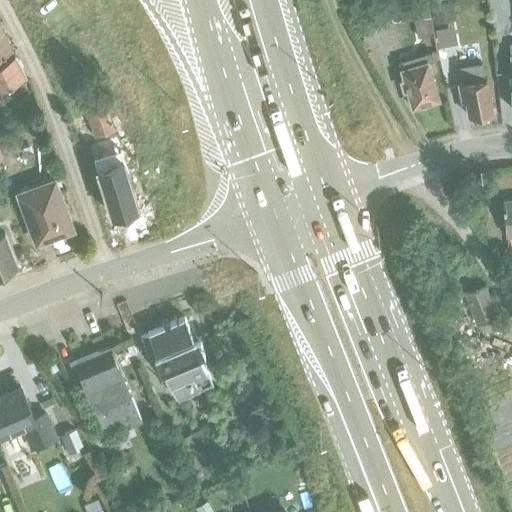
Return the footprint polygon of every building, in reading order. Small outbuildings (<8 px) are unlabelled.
[(427,0),(421,0),(401,5),(404,18),(414,16),(418,35),(434,31),(427,0)] [(452,0),(441,0),(431,2),(434,20),(455,17),(452,0)] [(0,12),(0,74),(25,63),(0,12)] [(440,24),(436,28),(438,44),(457,41),(454,22),(440,24)] [(428,60),(434,58),(432,50),(399,59),(404,76),(401,77),(404,88),(407,87),(412,105),(439,97),(431,71),(428,60)] [(428,60),(431,71),(438,69),(434,58),(428,60)] [(461,80),(457,81),(461,100),(465,99),(468,114),(494,109),(488,75),(485,76),(482,59),(458,63),(461,80)] [(91,127),(114,123),(111,101),(88,105),(91,127)] [(123,139),(92,147),(104,194),(135,186),(123,139)] [(53,168),(17,180),(35,238),(72,227),(53,168)] [(3,225),(0,225),(0,269),(15,266),(3,225)] [(486,281),(464,289),(477,322),(499,313),(486,281)] [(188,305),(148,317),(171,391),(211,378),(188,305)] [(110,337),(68,354),(96,423),(138,407),(110,337)] [(0,382),(1,385),(0,385),(0,426),(1,429),(22,419),(43,410),(25,369),(0,380),(0,382)] [(191,392),(175,394),(177,409),(193,407),(191,392)] [(200,406),(170,417),(185,457),(215,445),(200,406)] [(43,410),(22,419),(32,443),(53,435),(43,410)] [(287,511),(280,496),(242,511),(287,511)]
